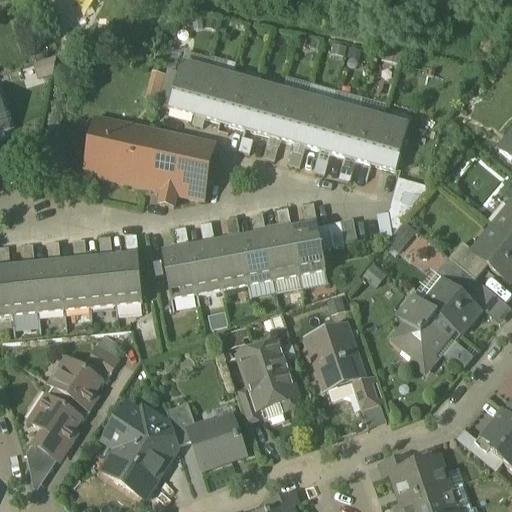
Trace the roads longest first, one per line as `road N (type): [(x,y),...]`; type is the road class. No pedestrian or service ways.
road 1 (residential): [(0,241),(221,210)]
road 2 (residential): [(348,459),(435,431),(511,342)]
road 3 (residential): [(179,511),(309,471)]
